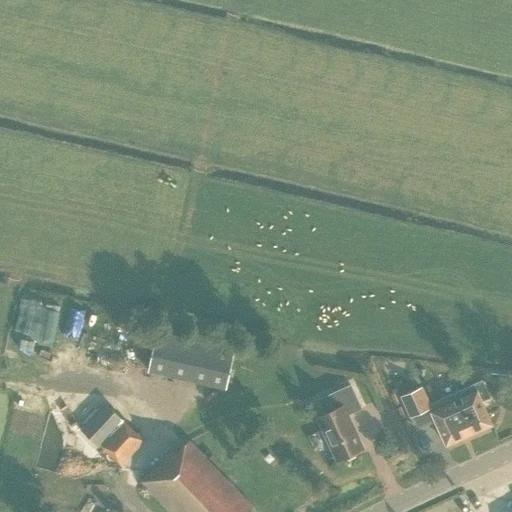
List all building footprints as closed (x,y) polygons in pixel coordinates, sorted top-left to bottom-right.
[(14,317),(46,328),(55,303),(24,291),(14,317)] [(157,340),(150,368),(231,386),(237,356),(157,340)] [(429,402),(422,386),(402,396),(417,430),(435,422),(446,446),(492,425),(481,401),(490,397),(482,379),(429,402)] [(337,461),(364,449),(348,414),(361,408),(350,385),(317,400),(324,414),(317,418),(337,461)] [(80,429),(122,467),(146,441),(135,431),(138,428),(132,422),(130,424),(105,402),(80,429)] [(307,443),(322,440),(319,427),(304,430),(307,443)] [(170,511),(249,511),(254,508),(187,441),(175,453),(171,451),(141,482),(170,511)] [(269,462),(273,458),(269,454),(265,458),(269,462)]
